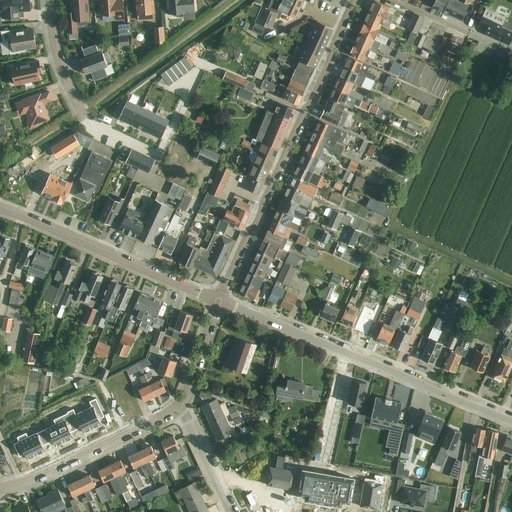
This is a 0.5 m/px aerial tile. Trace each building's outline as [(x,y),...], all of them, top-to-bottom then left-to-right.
[(29,0),(3,0),(4,12),(0,12),(1,17),(1,19),(19,17),(18,11),(30,10),(33,8),(32,3),(29,2),(29,0)] [(89,19),(87,0),(70,0),(72,12),(66,12),(68,33),(77,32),(77,25),(84,25),(86,22),(86,20),(89,19)] [(100,0),(102,15),(102,20),(116,19),(123,18),(124,18),(122,0),(100,0)] [(153,0),(136,0),(137,14),(154,13),(153,0)] [(167,0),(169,13),(172,13),(172,15),(174,16),(180,15),(181,14),(181,12),(185,12),(185,11),(194,10),(193,0),(167,0)] [(295,17),(299,8),(290,4),(289,6),(282,3),(276,0),(274,0),(271,10),(262,7),(252,31),(262,35),(266,25),(270,27),(275,17),(278,18),(282,11),(295,17)] [(290,4),(299,8),(300,7),(303,0),(276,0),(282,3),(289,6),(290,4)] [(387,19),(391,21),(394,14),(386,11),(389,6),(375,0),(373,0),(369,10),(387,19)] [(467,4),(468,0),(461,0),(461,2),(457,0),(435,0),(433,6),(462,20),(469,5),(467,4)] [(486,8),(478,25),(487,29),(485,33),(509,43),(510,42),(511,42),(511,30),(502,26),(504,20),(506,16),(495,12),(486,8)] [(387,19),(369,10),(364,21),(379,28),(381,23),(388,26),(391,21),(387,19)] [(414,12),(407,27),(412,30),(417,32),(424,17),(414,12)] [(163,21),(165,38),(176,37),(173,20),(163,21)] [(308,40),(299,59),(300,60),(315,67),(323,51),(324,48),(325,45),(328,39),(332,30),(333,29),(333,28),(317,20),(316,21),(308,40)] [(379,28),(364,21),(359,32),(374,39),(374,38),(381,41),(385,43),(388,37),(377,32),(379,28)] [(163,26),(154,27),(155,43),(164,42),(163,26)] [(23,29),(0,31),(2,42),(8,41),(10,55),(27,51),(26,48),(36,46),(33,29),(23,31),(23,29)] [(398,33),(391,30),(389,36),(396,39),(398,33)] [(407,40),(415,44),(419,33),(417,32),(412,30),(407,40)] [(374,39),(359,32),(354,43),(366,48),(376,53),(381,41),(374,38),(374,39)] [(420,32),(419,33),(415,44),(420,47),(426,35),(420,32)] [(443,35),(438,46),(445,49),(442,56),(452,61),(462,39),(452,34),(450,38),(443,35)] [(128,37),(118,38),(119,45),(129,45),(128,37)] [(366,48),(354,43),(349,53),(366,61),(367,59),(365,58),(366,55),(373,58),(376,53),(366,48)] [(85,58),(80,60),(85,73),(84,73),(84,74),(91,72),(95,84),(96,83),(94,80),(107,76),(104,67),(112,64),(112,63),(107,65),(102,52),(99,53),(95,44),(83,49),(82,46),(81,46),(85,58)] [(409,56),(398,51),(395,58),(405,63),(409,56)] [(279,55),(276,60),(284,63),(286,58),(279,55)] [(343,66),(360,73),(371,78),(373,73),(366,70),(369,65),(348,55),(343,66)] [(185,57),(180,60),(188,72),(193,68),(185,57)] [(180,60),(175,64),(183,75),(188,72),(180,60)] [(268,67),(273,69),(276,62),(272,60),(268,67)] [(293,68),(295,69),(311,76),(315,67),(300,60),(296,67),(294,66),(293,68)] [(12,71),(11,73),(11,75),(11,77),(12,79),(14,80),(15,85),(39,80),(38,73),(41,72),(38,61),(11,67),(12,71)] [(397,74),(401,65),(393,61),(389,71),(397,74)] [(276,62),(273,69),(278,72),(282,65),(276,62)] [(175,64),(170,67),(178,79),(183,75),(175,64)] [(371,78),(360,73),(343,66),(338,76),(353,83),(361,87),(364,79),(369,82),(371,78)] [(170,67),(165,71),(173,82),(178,79),(170,67)] [(311,76),(295,69),(292,76),(290,75),(289,77),(291,78),(306,86),(311,76)] [(165,71),(160,74),(169,86),(173,82),(165,71)] [(226,71),(223,78),(233,83),(244,88),(248,80),(236,75),(226,71)] [(391,88),(395,79),(387,75),(383,84),(391,88)] [(333,87),(357,98),(362,100),(364,95),(351,89),(353,83),(338,76),(333,87)] [(291,78),(288,85),(286,84),(285,86),(302,95),(306,86),(291,78)] [(303,95),(302,95),(285,86),(280,83),(279,86),(264,79),(261,87),(268,90),(282,97),(298,105),(303,95)] [(252,85),(250,91),(261,94),(263,89),(252,85)] [(333,87),(329,97),(345,105),(352,108),(357,98),(333,87)] [(30,119),(27,120),(30,128),(37,125),(36,122),(48,119),(42,103),(52,100),(49,92),(16,103),(19,111),(26,109),(30,119)] [(329,97),(320,117),(342,127),(348,113),(343,111),(345,105),(329,97)] [(127,100),(118,119),(133,125),(141,107),(127,100)] [(256,139),(263,142),(263,141),(279,148),(295,109),(279,102),(274,113),(268,110),(256,139)] [(371,104),(368,110),(376,113),(378,108),(371,104)] [(141,107),(133,125),(146,132),(155,114),(141,107)] [(155,114),(146,132),(161,138),(169,120),(155,114)] [(319,119),(314,130),(337,140),(342,142),(346,132),(319,119)] [(323,146),(340,154),(344,146),(336,142),(337,140),(314,130),(310,139),(310,140),(323,146)] [(52,147),(58,157),(80,144),(87,147),(92,138),(77,132),(69,136),(52,147)] [(279,149),(279,148),(263,141),(263,142),(260,148),(254,146),(255,145),(243,139),(241,145),(249,148),(274,159),(279,148),(279,149)] [(282,167),(289,170),(300,142),(294,139),(282,167)] [(363,139),(358,150),(363,152),(368,141),(363,139)] [(321,151),(323,146),(310,140),(305,151),(318,157),(318,158),(328,162),(331,156),(321,151)] [(381,153),(384,146),(379,143),(372,156),(382,161),(384,155),(381,153)] [(197,157),(215,166),(220,155),(202,146),(197,157)] [(269,170),(274,159),(249,148),(248,150),(249,151),(247,154),(253,157),(254,156),(256,157),(248,175),(252,177),(247,188),(259,194),(269,170)] [(132,149),(128,157),(140,163),(138,167),(148,172),(154,160),(132,149)] [(88,160),(72,194),(89,201),(94,190),(98,192),(108,169),(112,160),(92,151),(88,160)] [(305,151),(298,164),(312,171),(319,174),(321,168),(315,165),(318,158),(318,157),(305,151)] [(354,171),(358,162),(351,159),(347,168),(354,171)] [(298,164),(294,175),(316,185),(321,175),(319,174),(312,171),(298,164)] [(221,165),(218,170),(229,175),(232,170),(221,165)] [(216,176),(227,181),(229,175),(218,170),(216,176)] [(349,182),(353,173),(346,170),(342,178),(349,182)] [(50,174),(42,193),(54,199),(53,201),(60,204),(61,202),(62,203),(63,203),(63,204),(64,203),(63,202),(73,181),(72,181),(71,183),(50,174)] [(294,175),(289,185),(312,196),(313,196),(317,186),(316,185),(294,175)] [(213,181),(224,186),(227,181),(216,176),(213,181)] [(19,178),(15,190),(27,194),(31,182),(19,178)] [(341,187),(343,181),(336,179),(334,185),(341,187)] [(211,187),(222,192),(224,186),(213,181),(211,187)] [(168,194),(180,200),(185,189),(173,183),(168,194)] [(308,206),(309,205),(313,197),(312,196),(289,185),(288,186),(284,195),(308,206)] [(222,192),(211,187),(209,192),(219,197),(222,192)] [(191,190),(182,217),(189,219),(198,192),(191,190)] [(342,197),(331,192),(328,199),(339,204),(342,197)] [(293,216),(302,220),(308,206),(284,195),(278,208),(294,215),(293,216)] [(109,197),(99,219),(102,220),(102,222),(106,224),(108,223),(111,224),(116,213),(117,213),(124,200),(118,197),(117,201),(109,197)] [(149,212),(168,221),(173,209),(168,206),(169,206),(155,199),(155,200),(150,212),(149,212)] [(247,211),(250,205),(237,199),(235,205),(234,205),(247,211)] [(386,216),(390,208),(369,199),(366,206),(386,216)] [(223,219),(242,228),(244,228),(246,223),(250,212),(247,211),(234,205),(231,212),(227,210),(223,219)] [(126,214),(119,228),(120,229),(120,228),(126,231),(126,232),(130,234),(130,233),(138,237),(137,238),(138,238),(145,222),(133,217),(136,211),(128,208),(126,214)] [(215,217),(216,209),(205,208),(205,216),(215,217)] [(294,215),(278,208),(273,219),(268,229),(283,236),(288,238),(292,228),(297,230),(302,220),(293,216),(294,215)] [(325,208),(323,213),(330,216),(340,221),(343,214),(333,209),(329,208),(325,208)] [(156,245),(168,221),(149,212),(149,213),(145,222),(138,238),(151,244),(152,243),(156,245)] [(170,223),(159,247),(171,253),(178,238),(177,237),(183,226),(178,223),(181,217),(175,214),(171,220),(170,223)] [(330,216),(326,225),(336,229),(340,221),(330,216)] [(350,234),(357,237),(360,231),(353,227),(350,234)] [(268,229),(263,240),(283,249),(288,238),(283,236),(268,229)] [(324,231),(320,239),(326,242),(330,233),(324,231)] [(204,239),(210,242),(213,235),(207,232),(204,239)] [(214,233),(213,235),(210,242),(206,249),(207,249),(198,268),(216,276),(233,240),(221,235),(221,236),(214,233)] [(304,244),(307,238),(299,234),(296,241),(304,244)] [(3,257),(9,239),(2,236),(1,238),(0,237),(0,262),(2,257),(3,257)] [(263,240),(259,250),(273,256),(279,259),(281,254),(285,256),(287,251),(283,249),(263,240)] [(192,266),(198,268),(207,249),(206,249),(200,246),(199,249),(186,243),(178,261),(191,267),(192,266)] [(29,266),(36,249),(25,244),(15,268),(16,268),(13,274),(19,276),(21,270),(20,270),(21,268),(28,271),(29,266)] [(316,257),(318,251),(304,244),(301,250),(316,257)] [(28,270),(28,271),(46,279),(48,272),(55,257),(37,249),(30,265),(28,270)] [(279,259),(273,256),(259,250),(254,261),(268,267),(271,259),(275,261),(274,265),(280,268),(283,261),(279,259)] [(289,252),(285,262),(296,266),(300,256),(289,252)] [(379,261),(387,263),(390,254),(382,252),(379,261)] [(50,285),(44,300),(51,303),(54,304),(63,282),(66,283),(69,284),(71,284),(73,279),(71,277),(74,270),(75,271),(75,270),(75,269),(76,266),(74,265),(74,263),(71,261),(69,262),(67,262),(62,273),(57,271),(54,278),(58,280),(55,287),(50,285)] [(254,261),(249,271),(263,277),(265,272),(270,274),(270,275),(275,277),(278,272),(268,268),(268,267),(254,261)] [(295,268),(284,263),(274,284),(267,299),(274,302),(291,310),(299,291),(287,285),(295,268)] [(335,266),(332,274),(338,276),(341,268),(335,266)] [(249,271),(244,282),(268,292),(271,287),(264,284),(264,286),(260,284),(263,277),(249,271)] [(78,288),(73,299),(80,302),(81,299),(88,302),(92,294),(95,296),(103,277),(101,276),(101,274),(96,272),(94,273),(92,272),(88,284),(83,282),(80,289),(78,288)] [(111,280),(110,280),(101,302),(110,306),(108,310),(106,309),(102,317),(107,319),(119,289),(121,285),(118,283),(118,281),(113,279),(111,280)] [(266,298),(268,292),(244,282),(239,293),(254,300),(256,301),(257,297),(255,296),(257,293),(260,294),(259,296),(266,298)] [(299,283),(297,289),(306,293),(308,286),(299,283)] [(125,286),(121,285),(119,289),(107,319),(105,324),(112,327),(117,316),(115,315),(118,306),(125,309),(133,290),(133,289),(132,289),(131,287),(127,285),(125,286)] [(321,316),(333,321),(338,308),(332,306),(333,302),(328,300),(334,288),(327,285),(322,298),(327,301),(321,316)] [(18,301),(25,302),(27,288),(21,287),(18,301)] [(355,290),(352,297),(358,300),(361,293),(355,290)] [(12,291),(9,306),(16,308),(19,292),(12,291)] [(420,313),(428,296),(416,291),(409,308),(420,313)] [(72,295),(66,293),(61,304),(67,307),(72,295)] [(142,319),(151,297),(140,293),(134,308),(138,310),(136,316),(142,319),(141,321),(142,319)] [(139,325),(146,328),(148,324),(152,326),(154,323),(162,326),(164,319),(156,316),(162,302),(151,297),(142,319),(141,321),(139,325)] [(454,306),(444,327),(452,330),(454,326),(461,310),(465,301),(458,297),(454,306)] [(374,311),(364,306),(354,328),(367,334),(373,321),(376,322),(383,306),(377,303),(374,311)] [(359,309),(348,304),(340,322),(350,327),(359,309)] [(384,323),(377,339),(380,341),(380,343),(386,345),(387,343),(388,344),(395,329),(397,330),(404,314),(407,307),(402,305),(400,312),(396,310),(389,325),(384,323)] [(89,307),(83,321),(90,325),(97,310),(89,307)] [(172,316),(168,329),(173,331),(184,335),(185,332),(187,332),(193,315),(180,310),(178,318),(172,316)] [(12,319),(4,317),(2,329),(10,331),(12,319)] [(452,330),(446,345),(453,348),(461,329),(454,326),(452,330)] [(399,329),(392,346),(404,351),(404,350),(411,335),(413,329),(410,327),(407,333),(399,329)] [(430,339),(421,358),(434,363),(442,344),(436,341),(441,331),(432,327),(427,338),(430,339)] [(28,332),(26,345),(23,361),(33,363),(36,347),(39,334),(28,332)] [(119,342),(115,353),(121,355),(123,356),(128,345),(131,346),(134,338),(123,333),(119,342)] [(176,333),(174,341),(183,343),(185,335),(176,333)] [(169,347),(172,336),(165,334),(162,345),(169,347)] [(155,336),(152,345),(159,347),(162,338),(155,336)] [(229,358),(226,366),(240,371),(242,363),(247,365),(254,345),(237,339),(232,353),(234,353),(232,359),(229,358)] [(450,350),(442,367),(444,368),(445,369),(447,370),(449,370),(454,372),(462,356),(464,357),(470,345),(470,343),(470,341),(465,339),(463,340),(463,342),(462,342),(460,347),(458,346),(457,347),(454,352),(450,350)] [(506,349),(504,348),(492,376),(505,382),(511,364),(511,358),(511,355),(511,340),(510,340),(506,349)] [(98,341),(93,353),(106,358),(111,347),(110,346),(98,341)] [(152,345),(150,351),(158,354),(160,348),(152,345)] [(474,357),(470,367),(482,372),(493,350),(483,345),(480,352),(475,350),(473,356),(474,357)] [(283,347),(282,359),(289,360),(290,348),(283,347)] [(276,366),(280,352),(273,351),(270,365),(276,366)] [(159,356),(157,362),(161,363),(158,371),(171,376),(177,361),(163,356),(163,357),(159,356)] [(99,378),(104,380),(109,370),(104,368),(99,378)] [(149,372),(145,374),(155,396),(166,391),(160,379),(154,382),(149,372)] [(144,401),(155,396),(145,374),(140,376),(142,381),(141,381),(144,387),(139,389),(144,401)] [(127,378),(121,379),(123,386),(129,385),(127,378)] [(278,385),(276,397),(292,401),(293,396),(314,400),(317,398),(319,390),(312,389),(313,386),(305,385),(305,383),(294,381),(294,379),(289,378),(289,380),(287,379),(286,386),(278,385)] [(354,380),(348,403),(361,406),(362,400),(363,400),(365,391),(365,390),(366,382),(354,380)] [(340,386),(338,392),(349,395),(350,389),(340,386)] [(209,423),(224,416),(229,414),(237,410),(235,405),(227,409),(224,402),(219,405),(216,399),(211,401),(211,399),(212,393),(200,390),(199,396),(200,396),(204,404),(201,405),(203,410),(204,409),(206,413),(205,414),(209,423)] [(338,392),(337,398),(348,401),(349,395),(338,392)] [(375,397),(371,416),(397,422),(402,403),(391,401),(391,400),(386,399),(375,397)] [(92,407),(84,410),(92,428),(101,424),(99,419),(104,416),(96,398),(89,401),(92,407)] [(337,398),(336,404),(346,406),(348,401),(337,398)] [(336,404),(334,410),(345,412),(346,406),(336,404)] [(42,420),(56,413),(52,405),(38,411),(42,420)] [(73,409),(67,412),(67,413),(68,413),(76,430),(81,427),(83,433),(92,428),(84,410),(76,414),(73,409)] [(237,410),(229,414),(232,419),(239,415),(237,410)] [(334,410),(333,416),(344,418),(345,412),(334,410)] [(67,413),(53,419),(55,424),(56,424),(64,442),(73,437),(71,432),(76,430),(68,413),(67,413)] [(357,413),(354,428),(361,429),(365,415),(357,413)] [(416,435),(434,443),(437,435),(437,436),(443,420),(425,413),(419,428),(416,435)] [(224,416),(209,423),(214,432),(216,436),(215,436),(217,441),(232,434),(224,416)] [(333,416),(331,422),(342,424),(344,418),(333,416)] [(331,422),(330,427),(341,430),(342,424),(331,422)] [(55,424),(42,430),(48,443),(53,440),(55,446),(64,442),(56,424),(55,424)] [(330,427),(329,433),(339,436),(341,430),(330,427)] [(449,427),(434,463),(441,466),(446,455),(444,454),(447,448),(453,450),(461,432),(449,427)] [(471,451),(470,454),(479,455),(481,448),(483,448),(487,429),(475,427),(471,451)] [(476,471),(475,476),(481,477),(482,472),(484,464),(485,458),(493,459),(495,449),(498,432),(487,429),(483,448),(481,448),(479,455),(478,463),(476,471)] [(28,437),(36,455),(45,451),(42,445),(48,443),(42,430),(28,437)] [(390,447),(389,454),(397,456),(402,432),(394,430),(390,447)] [(19,441),(13,444),(19,456),(25,454),(27,459),(36,455),(28,437),(26,432),(17,437),(19,441)] [(405,432),(401,451),(409,453),(413,433),(405,432)] [(329,433),(327,439),(338,442),(339,436),(329,433)] [(182,446),(179,447),(173,435),(161,441),(168,456),(163,458),(163,459),(168,469),(169,469),(174,467),(171,461),(186,455),(182,446)] [(511,437),(507,435),(501,451),(511,455),(510,460),(511,460),(511,437)] [(327,439),(326,445),(337,447),(338,442),(327,439)] [(326,445),(325,451),(335,453),(337,447),(326,445)] [(150,446),(140,450),(151,474),(155,472),(149,460),(155,457),(155,458),(156,457),(150,446)] [(236,447),(233,451),(238,462),(243,463),(246,459),(244,455),(243,453),(242,451),(241,448),(236,447)] [(151,474),(140,450),(128,456),(133,468),(134,468),(134,467),(140,465),(146,477),(151,474)] [(325,451),(323,457),(334,459),(335,453),(325,451)] [(0,467),(9,463),(5,455),(0,453),(0,467)] [(270,467),(267,485),(279,487),(282,469),(285,456),(278,455),(275,468),(270,467)] [(323,457),(322,463),(333,465),(334,459),(323,457)] [(163,459),(157,461),(162,472),(168,469),(168,470),(169,469),(168,469),(163,459),(163,458),(163,459)] [(295,458),(294,463),(312,467),(313,462),(308,461),(295,458)] [(462,462),(456,459),(451,470),(459,474),(462,462)] [(120,460),(110,465),(123,493),(127,502),(132,499),(128,490),(126,485),(129,484),(125,477),(122,478),(120,474),(125,472),(126,472),(120,460)] [(398,462),(396,475),(408,477),(409,471),(403,470),(405,464),(398,462)] [(320,463),(319,468),(365,476),(366,471),(333,465),(322,463),(320,463)] [(500,463),(498,476),(505,478),(508,465),(500,463)] [(123,493),(110,465),(99,470),(98,470),(104,482),(104,481),(109,479),(117,495),(123,493)] [(282,469),(279,487),(292,489),(295,471),(282,469)] [(303,469),(298,494),(306,495),(305,500),(317,502),(329,505),(330,504),(342,506),(342,502),(350,503),(354,478),(303,469)] [(130,473),(136,487),(143,484),(136,470),(130,473)] [(89,475),(78,480),(89,501),(93,499),(88,489),(94,486),(95,486),(89,474),(89,475)] [(364,480),(362,493),(380,496),(382,483),(383,475),(374,474),(373,482),(364,480)] [(398,479),(395,492),(402,493),(400,502),(409,504),(409,505),(410,505),(410,504),(413,505),(413,506),(414,506),(414,505),(423,507),(425,499),(433,501),(436,486),(421,483),(420,489),(404,486),(405,480),(398,479)] [(89,501),(78,480),(68,485),(68,484),(67,485),(73,497),(73,496),(84,491),(86,497),(82,499),(84,504),(89,501)] [(179,490),(185,503),(201,495),(195,482),(179,490)] [(105,484),(101,486),(108,500),(112,498),(105,484)] [(102,503),(108,500),(101,486),(95,489),(102,503)] [(52,494),(49,495),(37,501),(42,511),(47,511),(58,507),(60,509),(66,507),(57,489),(52,492),(52,494)] [(157,489),(141,496),(144,501),(144,503),(160,496),(160,495),(157,489)] [(362,493),(360,506),(378,509),(380,496),(362,493)] [(185,503),(189,511),(199,511),(207,508),(201,495),(185,503)] [(71,506),(74,511),(80,511),(81,511),(74,498),(69,501),(71,506)]
